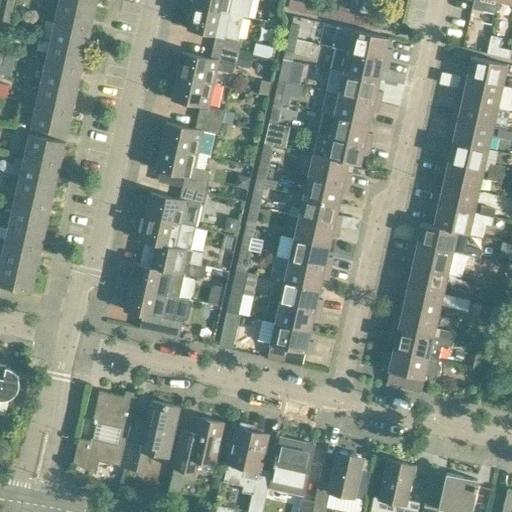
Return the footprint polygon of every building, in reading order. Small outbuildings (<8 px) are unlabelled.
[(7,0),(5,8),(15,10),(17,0),(7,0)] [(59,0),(56,19),(91,27),(96,6),(68,0),(59,0)] [(193,0),(193,5),(243,17),(247,3),(249,0),(193,0)] [(290,0),(288,8),(301,11),(303,3),(290,0)] [(496,14),(498,0),(469,0),(473,1),(473,2),(472,8),(496,14)] [(499,0),(511,3),(511,0),(498,0),(496,14),(499,0)] [(216,35),(214,47),(238,52),(241,40),(238,40),(243,17),(193,5),(187,28),(216,35)] [(321,7),(319,15),(333,18),(334,10),(321,7)] [(12,22),(15,10),(5,8),(3,20),(12,22)] [(334,10),(333,18),(346,21),(348,13),(334,10)] [(364,17),(362,25),(376,28),(378,20),(364,17)] [(86,49),(91,27),(56,19),(51,41),(86,49)] [(291,24),(288,37),(296,39),(299,26),(291,24)] [(338,26),(333,47),(335,48),(349,51),(389,60),(392,49),(386,48),(388,37),(354,29),(338,26)] [(288,37),(285,51),(292,53),(309,56),(312,43),(296,39),(288,37)] [(46,62),(81,70),(86,49),(51,41),(46,62)] [(255,42),(252,53),(271,58),(273,48),(273,46),(255,42)] [(489,45),(487,53),(509,58),(510,50),(489,45)] [(182,52),(177,75),(214,84),(217,70),(231,73),(234,71),(238,52),(214,47),(211,58),(182,52)] [(389,60),(349,51),(335,48),(330,69),(331,69),(379,80),(381,70),(387,71),(389,60)] [(239,53),(236,64),(246,66),(249,55),(239,53)] [(502,86),(507,64),(472,56),(470,67),(464,65),(461,77),(502,86)] [(76,91),(81,70),(46,62),(41,83),(76,91)] [(281,66),(278,79),(286,81),(286,80),(289,68),(281,66)] [(377,90),(379,80),(331,69),(326,90),(380,103),(382,91),(377,90)] [(209,107),(214,84),(177,75),(172,99),(200,105),(198,117),(222,122),(225,110),(209,107)] [(462,99),(497,107),(510,110),(511,100),(511,87),(508,87),(502,86),(461,77),(459,88),(465,89),(462,99)] [(278,79),(275,93),(283,95),(286,81),(278,79)] [(261,80),(258,92),(268,94),(271,82),(261,80)] [(36,104),(72,112),(76,91),(41,83),(36,104)] [(321,111),(323,112),(369,122),(371,112),(377,114),(380,103),(326,90),(321,111)] [(454,107),(452,119),(492,128),(497,107),(462,99),(460,109),(454,107)] [(67,134),(72,112),(36,104),(31,126),(67,134)] [(272,108),(269,122),(276,123),(280,110),(272,108)] [(367,132),(369,122),(323,112),(318,133),(370,145),(373,133),(367,132)] [(215,133),(220,134),(222,122),(198,117),(195,128),(166,122),(161,145),(198,154),(209,156),(215,133)] [(455,131),(453,141),(488,149),(492,128),(452,119),(449,130),(455,131)] [(269,122),(266,135),(273,137),(276,123),(269,122)] [(498,129),(497,137),(510,140),(511,132),(498,129)] [(370,145),(318,133),(313,153),(348,162),(360,165),(362,154),(368,156),(370,145)] [(30,134),(25,156),(60,164),(65,142),(30,134)] [(445,150),(442,161),(483,170),(488,149),(453,141),(451,151),(445,150)] [(195,168),(198,154),(161,145),(156,169),(184,175),(182,187),(206,193),(210,175),(208,171),(195,168)] [(262,150),(259,164),(267,165),(270,152),(262,150)] [(313,153),(308,175),(349,184),(351,173),(346,172),(348,162),(313,153)] [(55,185),(60,164),(25,156),(20,177),(55,185)] [(446,173),(443,183),(478,191),(483,170),(442,161),(440,172),(446,173)] [(259,164),(255,185),(262,187),(276,190),(277,182),(264,179),(267,165),(259,164)] [(489,172),(502,175),(504,167),(491,164),(489,172)] [(502,175),(489,172),(487,179),(501,182),(502,175)] [(308,175),(304,196),(339,204),(341,194),(346,195),(349,184),(308,175)] [(20,177),(15,198),(51,206),(55,185),(20,177)] [(474,212),(478,191),(443,183),(441,193),(435,192),(433,203),(474,212)] [(150,192),(145,216),(195,227),(200,204),(204,205),(206,193),(182,187),(179,199),(150,192)] [(253,192),(250,206),(258,208),(261,194),(253,192)] [(289,215),(299,217),(340,226),(342,215),(336,214),(339,204),(304,196),(301,209),(290,207),(289,215)] [(46,227),(51,206),(15,198),(10,219),(46,227)] [(485,223),(491,224),(493,216),(479,213),(474,212),(433,203),(430,214),(436,215),(434,225),(434,226),(469,234),(482,237),(485,223)] [(250,206),(247,220),(255,221),(258,208),(250,206)] [(479,213),(493,216),(495,209),(481,206),(479,213)] [(140,239),(157,243),(154,254),(201,265),(203,253),(190,250),(195,227),(182,224),(145,216),(140,239)] [(225,216),(222,230),(235,232),(238,219),(225,216)] [(337,237),(340,226),(299,217),(294,238),(329,246),(331,236),(337,237)] [(10,219),(5,241),(41,249),(46,227),(10,219)] [(466,247),(469,234),(434,226),(434,225),(422,222),(420,233),(414,231),(412,242),(472,256),(480,258),(481,250),(466,247)] [(243,234),(240,248),(248,250),(251,236),(243,234)] [(294,238),(289,259),(330,268),(333,257),(327,256),(329,246),(294,238)] [(36,270),(41,249),(5,241),(1,262),(36,270)] [(415,255),(413,265),(447,273),(461,276),(464,262),(470,263),(472,256),(412,242),(409,254),(415,255)] [(240,248),(237,262),(245,263),(248,250),(240,248)] [(206,266),(201,265),(154,254),(151,266),(135,262),(129,286),(179,297),(184,274),(203,278),(206,266)] [(289,259),(285,280),(320,288),(322,278),(327,280),(330,268),(289,259)] [(0,296),(11,299),(14,287),(31,291),(36,270),(1,262),(0,264),(0,296)] [(405,273),(402,285),(443,294),(447,273),(413,265),(410,275),(405,273)] [(236,269),(231,290),(243,293),(248,272),(236,269)] [(268,299),(280,302),(321,311),(323,299),(317,298),(320,288),(285,280),(282,291),(270,288),(268,299)] [(469,300),(462,298),(449,295),(443,294),(402,285),(400,296),(405,297),(403,307),(438,315),(440,305),(466,311),(469,300)] [(124,288),(121,302),(125,304),(124,309),(153,316),(150,330),(179,337),(182,324),(179,321),(182,322),(188,317),(192,300),(179,297),(129,286),(129,289),(124,288)] [(450,288),(449,295),(462,298),(464,291),(450,288)] [(243,293),(231,290),(226,312),(238,314),(243,293)] [(492,290),(489,302),(498,304),(501,291),(492,290)] [(321,311),(280,302),(268,299),(265,309),(278,312),(275,323),(310,330),(312,320),(318,322),(321,311)] [(395,316),(393,327),(433,336),(438,315),(403,307),(401,317),(395,316)] [(240,315),(238,314),(226,312),(219,346),(232,349),(240,315)] [(275,323),(267,357),(302,365),(305,352),(311,353),(314,342),(308,340),(310,330),(275,323)] [(396,339),(394,349),(429,357),(438,359),(441,346),(452,346),(453,340),(439,337),(433,336),(393,327),(390,338),(396,339)] [(441,330),(439,337),(453,340),(454,333),(441,330)] [(474,368),(484,370),(489,348),(479,346),(474,368)] [(386,358),(383,369),(389,371),(386,384),(421,392),(424,379),(433,381),(434,379),(439,376),(441,366),(438,361),(438,359),(429,357),(394,349),(391,359),(386,358)] [(0,399),(2,400),(5,399),(6,399),(7,399),(8,398),(10,398),(11,397),(12,397),(13,396),(14,395),(15,393),(16,392),(17,390),(18,388),(18,386),(19,384),(19,382),(18,380),(18,379),(18,378),(17,377),(17,376),(16,375),(15,374),(15,373),(14,372),(13,371),(12,371),(11,370),(10,369),(9,369),(8,368),(7,368),(6,368),(7,365),(0,363),(0,399)] [(79,437),(73,462),(96,474),(99,460),(120,465),(136,396),(124,394),(124,395),(99,390),(93,417),(97,423),(121,428),(117,444),(102,440),(102,442),(79,437)] [(147,423),(135,420),(125,466),(143,470),(147,450),(168,455),(179,406),(152,400),(147,423)] [(182,429),(181,436),(174,468),(170,485),(178,487),(194,481),(196,473),(198,460),(215,464),(224,422),(198,416),(194,431),(182,429)] [(233,445),(224,485),(242,489),(240,497),(252,499),(255,484),(268,487),(271,472),(259,470),(264,449),(267,434),(262,433),(253,431),(255,425),(240,422),(239,428),(237,427),(233,445)] [(271,472),(268,487),(303,495),(313,452),(314,446),(314,445),(313,445),(307,443),(279,437),(271,472)] [(314,501),(312,511),(324,511),(326,507),(349,511),(361,511),(364,499),(370,471),(360,469),(363,458),(337,452),(333,470),(322,467),(319,479),(314,501)] [(379,497),(374,496),(370,511),(374,511),(377,511),(417,511),(420,503),(407,500),(414,465),(387,459),(379,497)] [(422,511),(470,511),(475,490),(476,491),(477,486),(476,485),(477,479),(446,472),(440,501),(425,498),(422,511)] [(252,499),(248,511),(262,511),(268,487),(255,484),(252,499)] [(511,511),(511,489),(507,489),(502,511),(511,511)] [(311,511),(312,511),(314,501),(301,499),(297,511),(311,511)]
